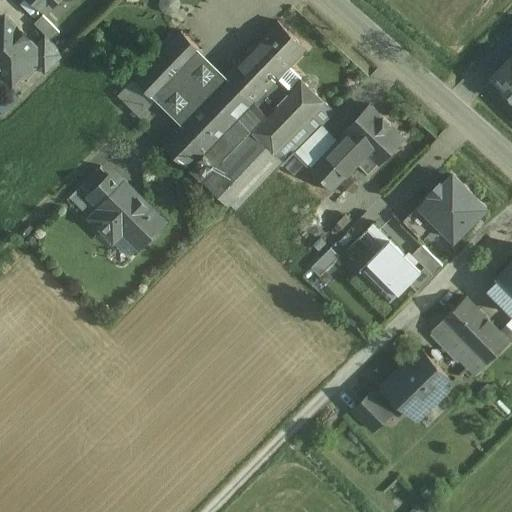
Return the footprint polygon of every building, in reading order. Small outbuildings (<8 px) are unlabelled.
[(33,0),(46,13),(59,0),(33,0)] [(45,35),(51,40),(60,32),(42,15),(34,24),(45,35)] [(0,71),(12,84),(24,72),(27,75),(36,66),(45,58),(34,46),(5,17),(0,21),(0,71)] [(277,20),(225,75),(227,78),(265,114),(300,78),(289,67),(306,49),(277,20)] [(156,100),(181,125),(227,78),(225,75),(201,53),(202,52),(181,31),(179,33),(180,34),(137,78),(136,77),(134,79),(156,100)] [(45,58),(36,66),(45,74),(65,54),(51,40),(45,35),(34,46),(45,58)] [(511,56),(490,78),(511,99),(511,56)] [(311,168),(338,140),(322,125),(335,113),(300,78),(265,114),(227,78),(181,125),(177,129),(203,155),(190,168),(228,205),(231,203),(236,209),(238,207),(293,152),(310,169),(311,168)] [(338,140),(311,168),(332,190),(357,164),(368,174),(403,137),(371,105),(338,140)] [(203,155),(177,129),(165,142),(164,142),(163,143),(190,168),(203,155)] [(109,167),(80,194),(90,204),(80,214),(110,244),(119,235),(134,250),(163,222),(109,167)] [(486,207),(453,175),(443,185),(440,183),(430,194),(432,196),(422,206),(454,239),(486,207)] [(421,271),(390,240),(359,270),(390,301),(421,271)] [(326,272),(339,252),(330,246),(317,266),(326,272)] [(511,261),(497,276),(504,283),(511,290),(511,261)] [(511,311),(511,290),(504,283),(494,295),(511,311)] [(510,340),(466,296),(433,330),(476,374),(510,340)] [(451,381),(421,350),(386,384),(416,416),(451,381)] [(392,410),(372,391),(353,409),(372,429),(392,410)]
